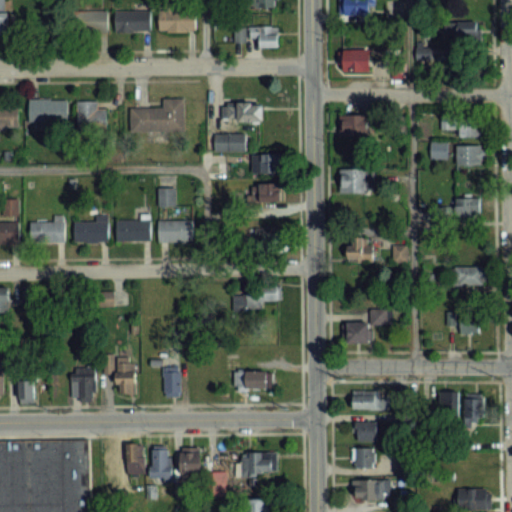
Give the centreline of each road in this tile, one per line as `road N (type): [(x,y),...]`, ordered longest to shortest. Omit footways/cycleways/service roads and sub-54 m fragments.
road 1 (tertiary): [(309,0),(317,511)]
road 2 (residential): [(511,459),(505,0)]
road 3 (tertiary): [(0,419),(316,416)]
road 4 (residential): [(0,269),(312,266)]
road 5 (residential): [(0,65),(311,64)]
road 6 (residential): [(312,93),(511,94)]
road 7 (residential): [(315,366),(511,365)]
